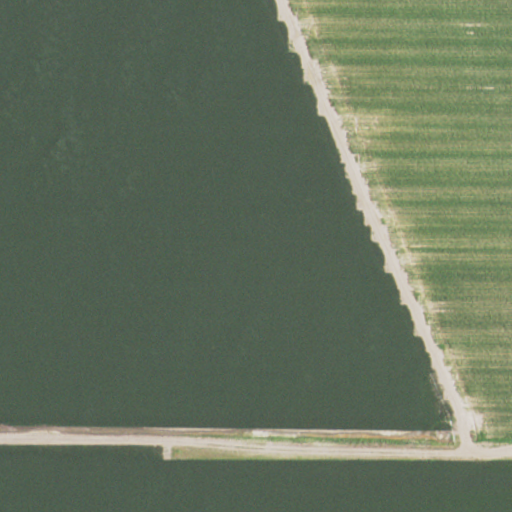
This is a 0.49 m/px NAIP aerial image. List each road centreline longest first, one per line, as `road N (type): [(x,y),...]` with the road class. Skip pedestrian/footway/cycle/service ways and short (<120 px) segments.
road 1 (track): [(511,452),(0,441)]
road 2 (track): [(470,453),(430,379),(271,0)]
